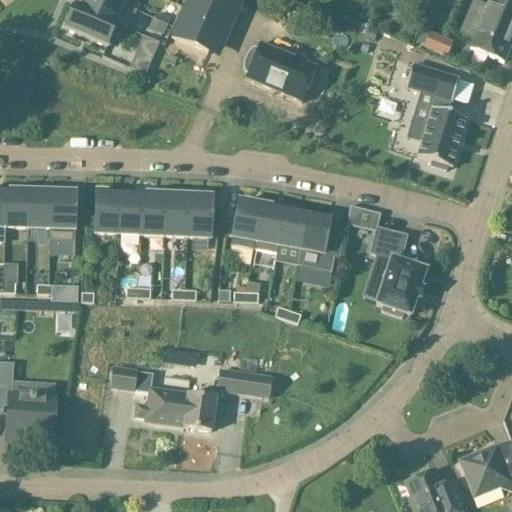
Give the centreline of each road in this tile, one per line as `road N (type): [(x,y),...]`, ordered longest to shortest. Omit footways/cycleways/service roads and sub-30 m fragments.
road 1 (residential): [(479,227),(265,176),(0,162)]
road 2 (residential): [(0,484),(230,490),(326,456),(375,412)]
road 3 (residential): [(375,412),(404,448),(495,416),(511,368)]
